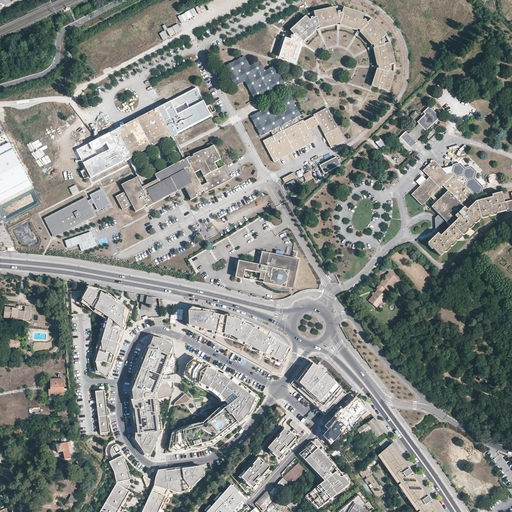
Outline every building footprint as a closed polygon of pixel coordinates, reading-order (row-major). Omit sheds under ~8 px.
[(327,11),(323,12),(318,13),(321,28),(336,25),(339,24),(336,9),(327,11)] [(342,24),(351,27),(357,30),(359,30),(361,25),(364,15),(354,12),(347,10),(344,18),(342,24)] [(308,18),(303,22),(294,30),(304,41),(310,36),(316,31),(318,29),(308,18)] [(385,36),(377,26),(373,22),(362,32),(374,45),(381,39),(385,36)] [(288,40),(282,57),(296,61),(302,44),(288,40)] [(391,46),(376,49),(377,56),(379,63),(379,67),(389,66),(394,65),(393,60),(391,49),(391,46)] [(261,59),(252,64),(247,54),(226,64),(236,85),(246,80),(256,100),(278,90),(281,88),(287,85),(277,64),(267,69),(261,59)] [(394,74),(379,70),(375,83),(374,87),(388,92),(389,90),(391,83),(394,74)] [(132,155),(156,144),(165,139),(172,136),(172,137),(174,136),(176,135),(179,133),(179,132),(212,115),(208,108),(208,106),(206,103),(198,88),(158,108),(107,133),(113,146),(119,162),(125,159),(126,160),(129,158),(132,157),(133,156),(132,155)] [(285,109),(285,110),(277,114),(276,115),(271,105),(251,115),(262,137),(272,131),(271,130),(263,134),(258,125),(254,116),(260,113),(261,113),(264,112),(264,111),(270,108),(275,118),(288,112),(287,109),(283,101),(287,99),(291,98),(293,102),(299,115),(297,116),(297,118),(302,115),(292,95),(281,100),(285,109)] [(304,120),(300,122),(297,118),(297,116),(299,115),(293,102),(291,98),(287,99),(283,101),(287,109),(288,112),(275,118),(270,108),(264,111),(264,112),(261,113),(260,113),(254,116),(258,125),(263,134),(271,130),(272,131),(274,136),(264,141),(275,162),(287,156),(285,153),(285,152),(291,149),(293,153),(300,149),(315,142),(309,130),(320,125),(323,123),(329,134),(325,135),(332,148),(345,142),(328,108),(304,120)] [(430,105),(428,107),(439,118),(441,116),(430,105)] [(419,124),(426,131),(439,118),(428,107),(423,112),(425,114),(417,122),(419,124)] [(418,114),(415,110),(409,115),(413,119),(418,114)] [(323,123),(320,125),(325,135),(329,134),(323,123)] [(426,131),(419,124),(408,134),(406,131),(397,140),(408,151),(417,142),(416,141),(426,131)] [(113,146),(107,133),(77,148),(80,153),(85,164),(87,166),(87,168),(91,176),(110,167),(119,162),(113,146)] [(177,143),(180,148),(185,158),(188,157),(182,145),(176,135),(174,136),(177,143)] [(380,149),(386,146),(381,139),(376,141),(380,149)] [(0,160),(15,153),(11,145),(0,150),(0,160)] [(175,186),(182,183),(190,199),(197,196),(196,195),(197,194),(198,194),(199,195),(200,195),(201,195),(201,194),(201,193),(201,192),(204,190),(205,192),(231,179),(228,172),(224,173),(221,167),(218,169),(215,162),(221,159),(214,145),(191,157),(190,155),(188,157),(185,158),(180,160),(181,162),(157,174),(159,177),(146,184),(143,185),(142,185),(137,175),(127,180),(129,183),(140,208),(143,207),(142,206),(146,204),(147,206),(154,204),(154,203),(170,195),(172,195),(175,194),(176,193),(177,191),(177,190),(175,186)] [(401,166),(407,171),(415,162),(416,163),(421,157),(415,151),(401,166)] [(0,160),(0,204),(34,188),(15,153),(0,160)] [(340,164),(336,156),(319,165),(323,173),(340,164)] [(132,163),(137,174),(143,184),(143,185),(146,184),(143,180),(136,164),(133,159),(132,157),(129,158),(132,163)] [(433,160),(422,170),(429,177),(427,179),(420,186),(411,194),(422,205),(431,197),(436,202),(431,207),(439,214),(445,220),(450,226),(440,236),(438,233),(428,243),(441,256),(480,217),(506,211),(504,202),(501,192),(491,195),(492,197),(476,201),(474,195),(481,194),(482,187),(474,178),(475,172),(470,167),(465,169),(460,164),(453,165),(453,166),(452,172),(454,174),(447,180),(445,178),(449,175),(442,169),(433,160)] [(453,166),(442,169),(449,175),(445,178),(447,180),(454,174),(452,172),(453,166)] [(310,171),(303,175),(306,182),(313,178),(310,171)] [(296,178),(294,173),(283,179),(285,183),(296,178)] [(420,186),(427,179),(422,175),(416,181),(420,186)] [(121,183),(125,190),(118,194),(115,195),(122,208),(123,208),(132,204),(135,211),(140,208),(129,183),(127,180),(121,183)] [(69,188),(72,195),(79,191),(76,185),(69,188)] [(88,200),(87,200),(85,197),(81,198),(82,200),(80,200),(80,199),(76,201),(76,202),(75,203),(74,202),(70,204),(71,205),(69,206),(68,203),(61,207),(62,209),(60,210),(60,209),(45,216),(47,220),(49,219),(52,226),(51,227),(53,233),(68,225),(67,224),(69,223),(70,226),(77,222),(76,220),(78,219),(78,220),(82,218),(82,217),(83,216),(84,218),(88,216),(87,215),(89,214),(89,215),(93,213),(89,204),(90,204),(93,202),(97,210),(101,208),(102,209),(105,208),(104,206),(109,204),(101,189),(89,195),(91,198),(88,200)] [(82,200),(81,198),(85,197),(87,200),(88,200),(86,195),(68,203),(69,206),(71,205),(70,204),(74,202),(75,203),(76,202),(76,201),(80,199),(80,200),(82,200)] [(76,220),(77,222),(95,214),(90,204),(89,204),(93,213),(89,215),(89,214),(87,215),(88,216),(84,218),(83,216),(82,217),(82,218),(78,220),(78,219),(76,220)] [(62,209),(61,207),(44,215),(53,234),(70,226),(69,223),(67,224),(68,225),(53,233),(51,227),(52,226),(49,219),(47,220),(45,216),(60,209),(60,210),(62,209)] [(438,226),(445,220),(439,214),(436,217),(435,218),(435,229),(438,226)] [(282,257),(281,262),(275,261),(275,255),(262,253),(260,266),(239,262),(236,279),(243,280),(245,271),(258,274),(259,277),(260,279),(261,281),(263,282),(263,284),(278,286),(293,289),(299,260),(282,257)] [(381,302),(387,294),(386,294),(389,290),(386,287),(395,276),(387,269),(378,280),(384,285),(381,290),(378,287),(374,293),(373,294),(369,300),(377,307),(381,302)] [(124,317),(126,307),(124,304),(125,301),(118,297),(117,300),(107,293),(88,285),(80,301),(89,306),(107,316),(94,361),(95,366),(96,370),(108,375),(109,370),(114,357),(116,357),(119,348),(117,347),(121,336),(123,337),(124,331),(122,330),(124,317)] [(136,300),(135,294),(127,292),(127,296),(134,301),(136,300)] [(154,298),(141,295),(139,303),(142,304),(141,310),(149,312),(149,309),(152,309),(154,298)] [(30,320),(31,307),(19,305),(19,308),(5,306),(3,317),(30,320)] [(237,319),(238,317),(203,308),(185,311),(208,311),(237,319)] [(281,374),(289,355),(287,343),(279,335),(244,319),(238,317),(237,319),(208,311),(185,311),(186,325),(206,330),(211,339),(272,372),(281,374)] [(186,325),(211,339),(206,330),(186,325)] [(131,397),(132,400),(135,400),(139,431),(135,440),(141,449),(141,451),(144,454),(147,452),(151,454),(157,442),(156,441),(159,435),(159,431),(155,399),(159,398),(171,395),(173,390),(167,382),(160,381),(170,354),(172,353),(175,352),(173,341),(152,337),(145,348),(141,355),(136,367),(134,375),(132,388),(132,390),(132,391),(133,397),(131,397)] [(20,341),(7,339),(7,347),(20,349),(20,341)] [(174,382),(176,374),(164,376),(172,353),(170,354),(160,381),(167,382),(174,382)] [(217,372),(218,369),(200,359),(191,358),(184,367),(183,374),(189,382),(208,391),(218,398),(222,403),(225,402),(220,395),(213,390),(197,382),(186,376),(187,367),(194,360),(204,366),(217,372)] [(220,395),(225,402),(228,406),(226,408),(204,425),(174,433),(171,449),(176,451),(196,446),(197,449),(200,448),(200,445),(212,442),(248,414),(250,417),(252,414),(250,412),(263,402),(266,396),(256,390),(248,387),(249,386),(241,382),(238,386),(223,375),(224,373),(218,369),(217,372),(204,366),(194,360),(187,367),(186,376),(197,382),(213,390),(220,395)] [(334,406),(347,394),(327,376),(323,372),(308,360),(294,380),(300,385),(297,389),(325,415),(334,406)] [(96,370),(95,366),(92,372),(107,378),(110,372),(109,370),(108,375),(96,370)] [(241,382),(224,373),(223,375),(238,386),(241,382)] [(49,389),(49,395),(64,395),(64,379),(51,379),(51,389),(49,389)] [(104,399),(103,396),(105,393),(104,390),(95,391),(101,435),(108,434),(106,421),(108,418),(107,416),(106,416),(105,413),(107,409),(106,407),(105,407),(104,404),(106,401),(105,399),(104,399)] [(185,394),(175,403),(174,406),(187,402),(190,399),(185,394)] [(159,398),(155,399),(159,431),(163,430),(159,398)] [(329,429),(323,435),(328,440),(331,437),(334,441),(347,428),(350,431),(367,411),(356,398),(343,409),(336,416),(326,426),(329,429)] [(252,414),(263,402),(250,412),(252,414)] [(197,449),(196,446),(176,451),(171,449),(174,433),(204,425),(226,408),(224,405),(202,422),(191,426),(180,427),(172,431),(168,448),(171,453),(187,451),(197,449)] [(65,409),(65,411),(58,413),(58,418),(64,417),(68,415),(68,409),(65,409)] [(250,417),(248,414),(212,442),(200,445),(200,448),(214,445),(250,417)] [(383,431),(374,418),(366,423),(371,430),(377,437),(384,432),(383,431)] [(293,420),(290,423),(290,425),(299,433),(303,429),(293,420)] [(371,430),(366,423),(357,430),(361,436),(371,430)] [(288,449),(287,448),(296,438),(285,428),(280,435),(278,434),(275,437),(277,438),(268,448),(280,458),(288,449)] [(391,443),(386,437),(378,444),(383,450),(391,443)] [(73,455),(71,445),(70,446),(70,442),(56,444),(58,452),(63,451),(66,464),(72,463),(70,456),(73,455)] [(314,443),(301,455),(325,480),(306,496),(319,511),(352,484),(339,469),(314,443)] [(396,450),(392,443),(388,447),(393,452),(395,451),(396,450)] [(122,456),(123,455),(121,451),(117,453),(112,446),(111,450),(111,453),(112,455),(114,460),(120,456),(122,456)] [(383,459),(393,452),(388,447),(378,456),(417,511),(420,511),(423,510),(422,508),(419,510),(401,484),(404,482),(403,481),(400,483),(383,459)] [(409,467),(396,450),(395,451),(407,468),(409,467)] [(407,468),(395,451),(393,452),(383,459),(400,483),(403,481),(404,482),(401,484),(419,510),(422,508),(423,510),(420,511),(438,511),(435,511),(437,511),(432,504),(429,506),(428,504),(432,501),(429,496),(427,498),(426,496),(413,476),(409,478),(408,477),(413,474),(410,469),(408,470),(407,469),(407,468)] [(126,468),(120,456),(114,460),(110,462),(114,470),(116,482),(129,480),(126,468)] [(128,467),(122,456),(120,456),(126,468),(129,480),(131,479),(128,467)] [(249,469),(241,478),(253,488),(262,479),(261,477),(270,468),(264,462),(262,463),(258,459),(253,464),(252,463),(247,468),(249,469)] [(286,480),(290,485),(303,473),(305,470),(298,463),(283,477),(286,480)] [(206,474),(210,471),(204,465),(159,469),(148,498),(160,472),(201,468),(201,469),(204,472),(190,488),(168,489),(165,496),(167,497),(169,492),(191,491),(206,474)] [(190,488),(204,472),(201,469),(201,468),(160,472),(148,498),(145,506),(142,511),(158,511),(160,509),(165,496),(168,489),(190,488)] [(370,475),(369,473),(364,468),(359,472),(363,477),(366,475),(368,477),(370,475)] [(385,492),(382,488),(383,487),(381,484),(380,485),(372,474),(370,475),(368,477),(365,479),(367,482),(369,480),(374,486),(371,488),(378,497),(385,492)] [(428,495),(413,474),(408,477),(409,478),(413,476),(426,496),(428,495)] [(280,493),(287,484),(282,479),(274,488),(280,493)] [(130,486),(129,480),(116,482),(117,484),(127,490),(130,486)] [(123,502),(121,501),(123,498),(125,499),(129,493),(126,492),(127,490),(117,484),(100,511),(117,511),(118,511),(115,511),(117,507),(120,509),(123,502)] [(236,485),(209,511),(262,511),(260,509),(256,511),(247,500),(249,499),(236,485)] [(270,491),(266,491),(256,502),(263,508),(275,496),(270,491)] [(370,511),(371,511),(366,505),(366,503),(359,494),(353,499),(355,501),(345,509),(343,507),(338,511),(369,511),(370,511)] [(74,502),(68,499),(64,505),(71,509),(74,502)] [(345,509),(355,501),(353,499),(343,507),(345,509)] [(286,511),(277,500),(262,511),(286,511)] [(439,511),(432,501),(428,504),(429,506),(432,504),(437,511),(439,511)]
